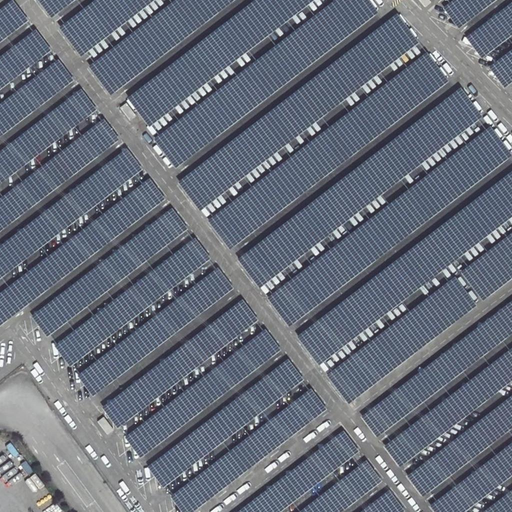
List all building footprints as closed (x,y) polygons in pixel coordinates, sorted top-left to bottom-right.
[(91,66),(110,93),(239,0),(40,0),(54,18),(76,3),(82,12),(61,27),(82,57),(89,52),(97,63),(91,66)] [(465,94),(236,255),(285,324),(511,165),(511,158),(496,135),(494,136),(465,94)] [(511,177),(296,332),(345,402),(511,282),(511,177)] [(110,401),(104,408),(117,426),(120,426),(171,391),(176,398),(168,409),(167,409),(159,419),(161,430),(166,437),(166,438),(202,414),(209,404),(217,399),(213,394),(213,389),(205,383),(186,386),(185,379),(187,377),(194,369),(187,360),(180,364),(177,359),(170,360),(167,364),(159,365),(153,372),(152,372),(110,401)] [(172,496),(183,511),(191,511),(312,424),(303,412),(296,414),(292,408),(278,412),(276,404),(279,402),(270,389),(243,397),(232,406),(228,407),(216,416),(218,415),(159,458),(160,458),(149,466),(163,486),(169,484),(176,479),(187,476),(191,482),(172,496)]
